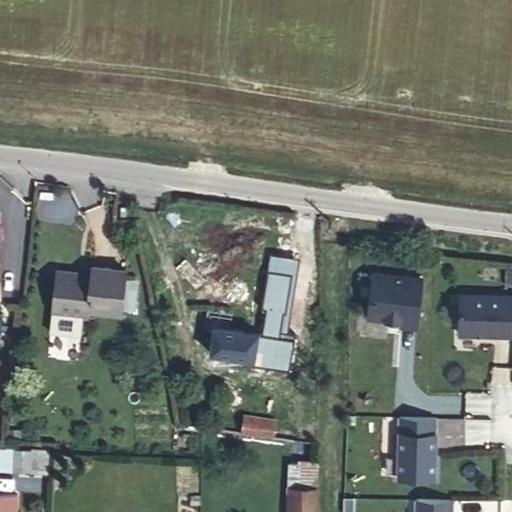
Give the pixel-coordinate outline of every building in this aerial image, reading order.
[(92,274),(57,270),(52,311),(88,315),(89,308),(122,312),(125,284),(126,270),(93,266),(92,274)] [(371,327),(425,330),(428,276),(375,273),(371,327)] [(136,285),(125,284),(122,312),(133,313),(136,285)] [(511,294),(463,294),(462,339),(511,339),(511,294)] [(210,352),(254,359),(254,355),(274,358),(278,335),(215,326),(210,352)] [(245,415),(242,432),(273,437),(276,420),(245,415)] [(442,418),(402,416),(399,487),(439,488),(442,418)] [(14,449),(13,471),(30,471),(31,449),(14,449)] [(315,511),(316,463),(290,462),(288,511),(315,511)] [(0,511),(16,511),(17,495),(0,494),(0,511)] [(417,498),(416,511),(457,511),(458,500),(417,498)]
